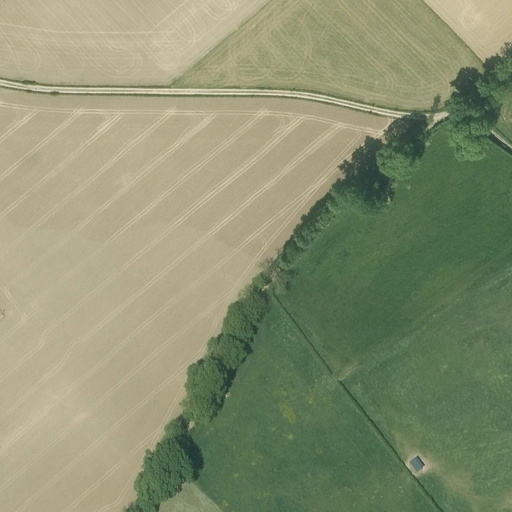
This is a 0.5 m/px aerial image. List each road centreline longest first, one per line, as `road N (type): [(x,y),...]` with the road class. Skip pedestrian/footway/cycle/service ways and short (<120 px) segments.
road 1 (track): [(440,117),(353,185),(262,292),(140,511)]
road 2 (track): [(440,117),(305,94),(0,82)]
